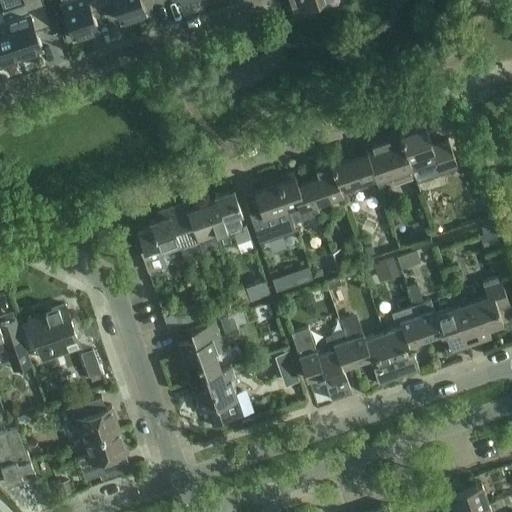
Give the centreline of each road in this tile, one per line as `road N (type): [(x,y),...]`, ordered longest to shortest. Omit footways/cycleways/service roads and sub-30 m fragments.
road 1 (residential): [(511,75),(90,214),(67,234),(57,261)]
road 2 (residential): [(511,362),(180,479)]
road 3 (residential): [(0,98),(264,0)]
road 4 (residential): [(180,479),(113,290),(57,261)]
road 5 (residential): [(266,489),(398,445)]
road 6 (residential): [(398,445),(511,406)]
